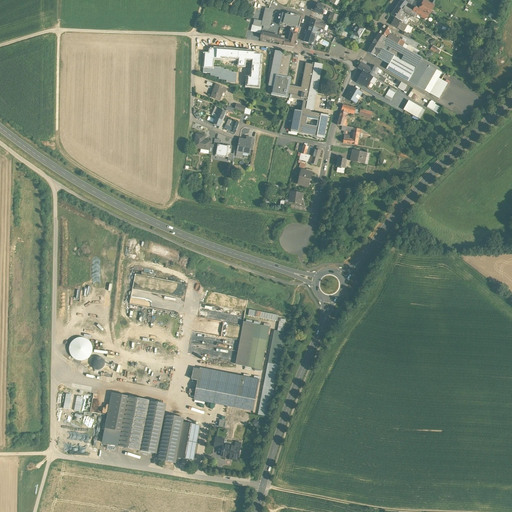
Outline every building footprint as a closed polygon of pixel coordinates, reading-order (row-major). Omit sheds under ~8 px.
[(412,12),(404,7),(405,6),(408,3),(403,0),(401,0),(397,7),(402,11),(410,16),(411,16),(414,17),(416,14),(412,12)] [(427,1),(425,0),(424,0),(423,3),(433,8),(434,5),(427,1)] [(433,8),(423,3),(419,9),(420,10),(429,15),(433,8)] [(325,5),(322,4),(321,5),(317,4),(314,12),(323,15),(326,7),(324,7),(325,5)] [(402,11),(397,7),(395,10),(391,15),(399,21),(406,24),(409,19),(403,16),(403,15),(400,14),(402,11)] [(419,9),(417,7),(416,7),(415,8),(412,12),(416,14),(417,13),(422,16),(421,18),(424,19),(427,19),(429,15),(420,10),(419,9)] [(273,10),(267,8),(263,26),(269,27),(273,10)] [(287,14),(283,14),(280,26),(286,28),(287,26),(292,27),(291,27),(290,32),(291,32),(297,33),(302,17),(288,13),(287,14)] [(338,16),(331,13),(328,19),(336,22),(338,16)] [(399,21),(395,18),(391,25),(403,32),(407,25),(406,24),(399,21)] [(252,25),(251,31),(260,33),(262,28),(263,22),(254,19),(252,25)] [(320,22),(312,19),(310,26),(318,29),(320,23),(320,22)] [(325,25),(320,23),(318,29),(323,30),(326,31),(328,27),(325,26),(325,25)] [(384,25),(378,34),(385,38),(386,38),(387,39),(389,34),(390,33),(389,31),(388,31),(390,28),(384,25)] [(318,29),(310,26),(308,32),(316,34),(319,37),(321,34),(316,32),(318,29)] [(359,27),(357,26),(353,33),(352,34),(357,37),(359,38),(364,30),(362,28),(359,27)] [(323,30),(318,29),(316,32),(321,34),(328,37),(330,33),(326,31),(323,30)] [(291,32),(288,41),(280,39),(279,43),(279,45),(293,47),(294,42),(297,33),(291,32)] [(316,34),(308,32),(304,42),(311,44),(311,45),(312,45),(312,44),(314,40),(316,34)] [(281,37),(262,33),(261,39),(279,43),(280,39),(281,37)] [(378,34),(374,40),(373,43),(372,43),(367,52),(377,58),(382,49),(385,45),(388,39),(387,39),(386,38),(385,38),(378,34)] [(400,40),(389,34),(387,39),(388,39),(397,45),(400,40)] [(397,45),(388,39),(385,45),(404,55),(401,60),(405,62),(411,52),(406,49),(402,47),(397,45)] [(245,87),(259,89),(262,55),(259,55),(260,52),(251,51),(251,50),(213,47),(213,49),(208,49),(208,52),(203,52),(201,72),(211,73),(211,76),(219,76),(219,79),(227,80),(226,82),(235,83),(236,73),(231,72),(231,71),(228,71),(228,70),(223,70),(223,69),(220,68),(221,67),(212,67),(212,59),(239,62),(239,66),(244,66),(244,62),(249,63),(248,76),(246,76),(245,87)] [(394,55),(382,49),(377,58),(389,64),(394,56),(394,55)] [(322,65),(315,63),(315,64),(313,63),(312,65),(306,64),(301,88),(289,86),(291,78),(287,77),(290,58),(284,57),(284,54),(282,54),(282,52),(275,51),(269,86),(273,87),(271,95),(287,98),(303,101),(301,111),(295,110),(291,132),(298,133),(317,136),(317,137),(324,138),(328,116),(321,114),(321,115),(310,113),(310,110),(311,111),(315,94),(316,95),(322,65)] [(401,60),(394,56),(389,64),(386,69),(408,82),(422,58),(411,52),(405,62),(401,60)] [(422,58),(408,82),(424,91),(429,93),(438,78),(443,70),(422,58)] [(370,68),(361,63),(358,68),(363,71),(367,73),(370,68)] [(370,68),(367,73),(371,75),(373,77),(383,83),(386,79),(381,77),(381,78),(374,74),(377,68),(372,65),(370,68)] [(367,73),(363,71),(361,75),(360,74),(358,78),(359,78),(356,82),(367,88),(373,77),(371,75),(367,73)] [(438,78),(429,93),(438,99),(447,83),(438,78)] [(401,82),(398,88),(404,91),(407,85),(401,82)] [(226,89),(216,85),(211,98),(219,101),(223,92),(225,93),(226,89)] [(361,93),(352,87),(346,97),(355,103),(358,99),(357,99),(359,96),(360,96),(361,93)] [(395,93),(389,90),(386,95),(392,99),(395,93)] [(411,92),(408,96),(415,100),(418,95),(411,92)] [(442,106),(431,100),(427,108),(438,113),(442,106)] [(422,109),(409,101),(404,110),(417,117),(422,109)] [(355,109),(343,105),(341,111),(347,112),(354,114),(355,110),(355,109)] [(227,111),(221,109),(218,116),(216,118),(223,121),(227,111)] [(379,115),(361,110),(360,111),(359,114),(377,120),(379,115)] [(346,116),(340,114),(337,125),(342,126),(343,127),(343,126),(345,119),(346,116)] [(352,122),(353,117),(347,115),(346,116),(345,119),(343,126),(346,127),(347,127),(348,121),(352,122)] [(223,121),(216,118),(214,124),(220,127),(222,124),(223,121)] [(211,141),(201,139),(202,135),(196,134),(193,148),(201,149),(209,151),(210,144),(211,141)] [(246,140),(239,139),(237,151),(236,156),(242,157),(243,151),(249,152),(250,150),(252,138),(246,137),(246,140)] [(216,148),(215,156),(223,158),(223,157),(229,158),(229,154),(230,154),(232,146),(227,146),(220,145),(217,144),(216,148)] [(315,149),(308,147),(306,155),(308,155),(308,154),(311,154),(311,153),(314,154),(315,149)] [(360,153),(353,151),(350,161),(364,164),(365,160),(366,153),(360,152),(360,153)] [(306,155),(301,154),(298,166),(304,168),(306,162),(307,160),(309,161),(310,156),(308,155),(306,155)] [(313,157),(311,156),(310,161),(309,163),(316,165),(318,159),(313,157)] [(345,157),(342,157),(341,159),(338,158),(336,167),(338,167),(345,168),(345,169),(345,168),(347,160),(344,159),(345,157)] [(311,173),(302,171),(301,176),(302,176),(300,185),(308,187),(311,173)] [(302,193),(290,192),(289,202),(289,203),(291,203),(301,205),(302,193)] [(278,320),(279,314),(249,310),(248,316),(278,320)] [(269,327),(253,324),(251,338),(267,341),(269,327)] [(271,397),(273,397),(285,333),(274,330),(258,415),(268,417),(271,397)] [(70,347),(70,357),(79,360),(89,360),(92,350),(92,341),(83,338),(73,338),(70,347)] [(267,341),(251,338),(245,367),(261,370),(267,341)] [(102,368),(103,362),(104,362),(105,358),(93,357),(92,367),(102,368)] [(259,380),(243,377),(241,386),(198,378),(194,400),(253,411),(259,380)] [(66,393),(64,408),(70,409),(72,395),(66,393)] [(118,446),(127,397),(112,394),(103,443),(118,446)] [(149,401),(127,397),(118,446),(139,450),(149,401)] [(149,401),(139,450),(154,453),(164,404),(149,401)] [(174,417),(169,416),(160,460),(175,463),(176,457),(182,423),(181,423),(182,418),(174,416),(174,417)] [(199,426),(182,423),(176,457),(182,458),(193,460),(199,426)] [(224,439),(216,438),(214,447),(222,448),(223,445),(224,439)] [(223,445),(222,448),(221,456),(227,457),(227,459),(232,460),(232,458),(238,459),(239,453),(240,453),(241,451),(240,449),(240,448),(223,445)]
